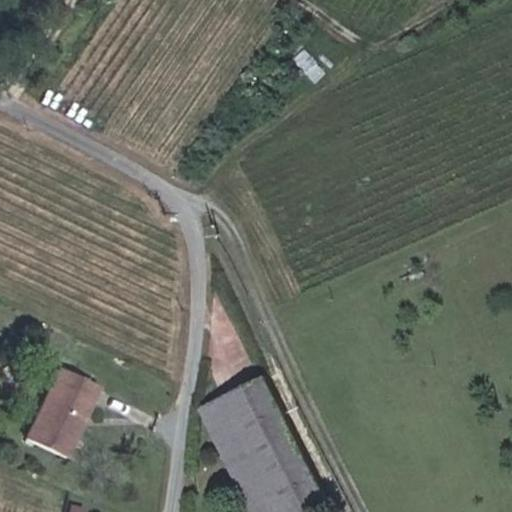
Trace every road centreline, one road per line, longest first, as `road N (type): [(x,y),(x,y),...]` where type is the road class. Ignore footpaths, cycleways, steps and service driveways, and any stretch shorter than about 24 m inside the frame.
road 1 (unclassified): [(174,511),(203,272),(197,233),(181,202),(147,173),(0,100)]
road 2 (unknown): [(197,233),(340,511)]
